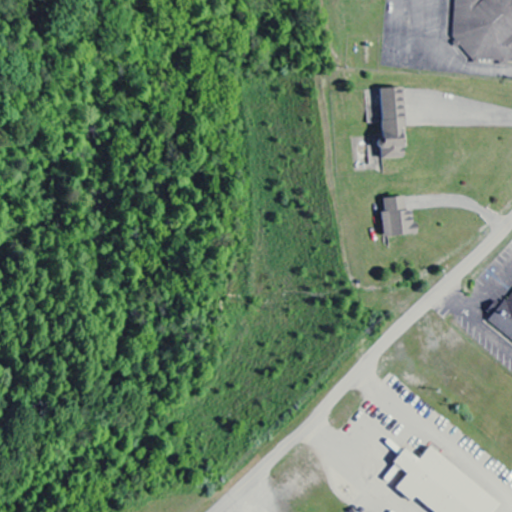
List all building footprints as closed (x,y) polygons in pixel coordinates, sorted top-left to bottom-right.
[(511,0),(454,0),(452,49),(472,51),(471,62),(511,63),(511,0)] [(378,89),(381,160),(403,160),(402,129),(404,129),(402,88),(378,89)] [(381,199),(383,238),(416,235),(414,212),(406,212),(405,197),(381,199)] [(511,293),(489,323),(511,340),(511,293)] [(493,511),(500,504),(428,448),(418,461),(403,450),(392,465),(406,476),(395,490),(411,502),(414,499),(430,511),(493,511)]
